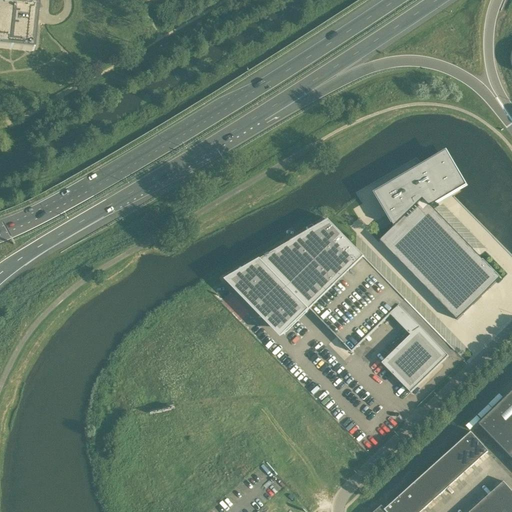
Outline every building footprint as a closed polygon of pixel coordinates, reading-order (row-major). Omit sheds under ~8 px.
[(31,52),(36,0),(0,0),(0,48),(10,49),(31,52)] [(511,295),(511,280),(438,205),(469,186),(448,150),(374,192),(395,229),(381,242),(472,335),(511,295)] [(293,241),(256,263),(226,281),(281,338),(310,310),(352,353),(391,315),(411,336),(382,364),(411,393),(455,351),(329,221),(301,237),(308,244),(302,250),(293,241)] [(511,392),(479,425),(511,458),(511,392)] [(462,440),(480,459),(488,452),(471,432),(462,440)] [(480,459),(462,440),(455,447),(472,466),(480,459)] [(455,447),(447,454),(464,473),(472,466),(455,447)] [(464,473),(447,454),(439,461),(457,480),(464,473)] [(439,461),(432,468),(449,487),(457,480),(439,461)] [(432,468),(424,475),(441,494),(449,487),(432,468)] [(424,475),(416,482),(433,501),(441,494),(424,475)] [(433,501),(416,482),(408,489),(426,508),(433,501)] [(511,491),(504,482),(494,491),(511,509),(511,508),(511,491)] [(408,489),(401,496),(415,511),(421,511),(426,508),(408,489)] [(494,491),(487,498),(499,511),(507,511),(511,509),(494,491)] [(415,511),(401,496),(393,503),(401,511),(415,511)] [(499,511),(487,498),(479,505),(485,511),(499,511)] [(401,511),(393,503),(385,510),(386,511),(401,511)]
